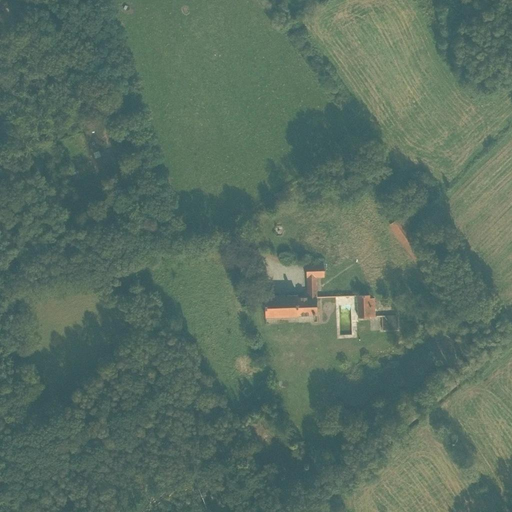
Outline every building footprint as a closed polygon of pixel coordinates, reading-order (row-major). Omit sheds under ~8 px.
[(122,101),(115,104),(119,115),(127,112),(122,101)] [(101,125),(92,128),(85,131),(92,152),(94,151),(93,148),(103,144),(103,145),(104,144),(104,143),(105,143),(104,141),(103,141),(100,133),(104,132),(101,125)] [(410,212),(391,225),(413,258),(429,247),(428,245),(430,243),(410,212)] [(322,264),(306,264),(306,277),(308,277),(308,279),(323,278),(322,264)] [(315,297),(308,297),(297,298),(297,295),(287,296),(276,296),(277,296),(264,296),(265,317),(275,316),(315,315),(315,297)] [(357,318),(375,317),(375,298),(370,298),(370,295),(356,295),(357,318)] [(398,330),(397,315),(382,316),(383,330),(398,330)] [(286,488),(269,497),(277,511),(278,511),(287,507),(283,500),(291,496),(286,488)]
